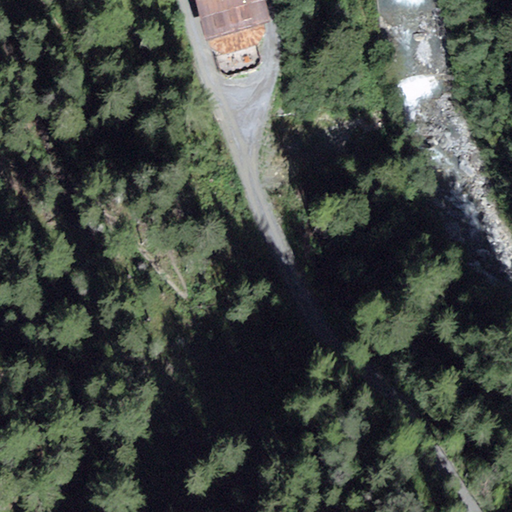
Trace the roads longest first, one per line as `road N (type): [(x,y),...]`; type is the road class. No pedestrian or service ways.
road 1 (unclassified): [(247,158),(275,241),(317,326),(403,409),(471,511)]
road 2 (unclassified): [(247,158),(200,64),(184,0)]
road 3 (unclassified): [(274,0),(276,47),(247,158)]
